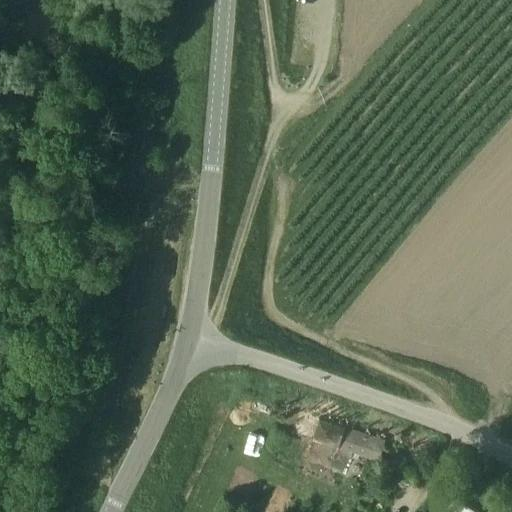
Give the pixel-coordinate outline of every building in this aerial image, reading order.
[(150,394),(165,355),(140,346),(125,384),(150,394)] [(298,407),(272,397),(264,417),(289,427),(298,407)] [(300,423),(315,428),(318,419),(302,414),(299,423),(300,423)] [(300,423),(299,423),(288,460),(282,480),(314,489),(320,469),(325,471),(331,452),(299,442),(294,461),(289,460),(300,423)] [(339,449),(379,461),(383,450),(386,440),(353,429),(346,426),(339,449)]
